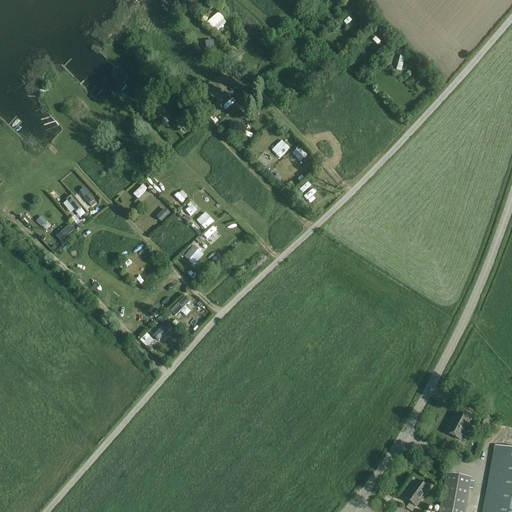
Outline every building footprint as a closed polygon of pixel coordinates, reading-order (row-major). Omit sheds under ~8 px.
[(213,18),(222,27),(231,18),(221,9),(213,18)] [(372,40),(377,45),(384,39),(379,33),(372,40)] [(235,90),(228,96),(231,100),(238,94),(235,90)] [(137,190),(142,195),(152,186),(147,181),(137,190)] [(121,198),(127,201),(130,196),(124,192),(121,198)] [(80,213),(88,207),(77,193),(69,200),(80,213)] [(188,204),(196,211),(202,205),(194,197),(188,204)] [(45,212),(41,216),(47,221),(51,217),(45,212)] [(210,227),(218,218),(212,214),(205,223),(210,227)] [(41,217),(36,222),(39,225),(44,221),(41,217)] [(81,221),(76,225),(80,230),(85,226),(84,224),(82,221),(81,221)] [(211,237),(221,227),(215,222),(206,231),(211,237)] [(141,243),(135,245),(137,251),(143,249),(141,243)] [(178,305),(183,309),(193,299),(189,295),(178,305)] [(173,306),(168,310),(173,315),(178,311),(173,306)] [(157,331),(162,336),(173,328),(168,322),(157,331)] [(144,334),(146,339),(155,334),(152,329),(144,334)] [(470,420),(455,412),(445,433),(459,440),(470,420)] [(486,431),(492,420),(480,414),(474,425),(486,431)] [(511,511),(511,449),(494,446),(481,511),(511,511)] [(464,511),(469,489),(472,490),(473,483),(470,482),(470,479),(445,474),(438,511),(464,511)] [(415,507),(428,490),(415,481),(402,498),(415,507)]
